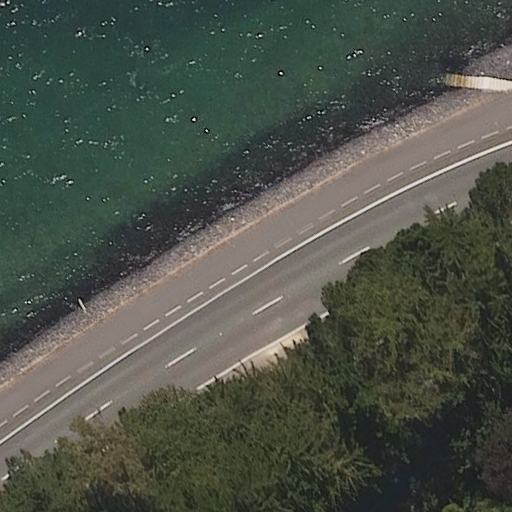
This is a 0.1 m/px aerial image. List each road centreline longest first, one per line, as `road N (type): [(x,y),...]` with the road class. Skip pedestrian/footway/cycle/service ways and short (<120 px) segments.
road 1 (secondary): [(511,182),(357,254),(185,354),(0,484)]
road 2 (residential): [(511,401),(360,511)]
